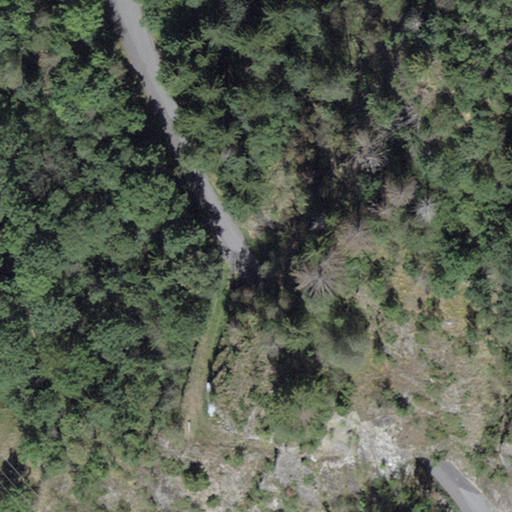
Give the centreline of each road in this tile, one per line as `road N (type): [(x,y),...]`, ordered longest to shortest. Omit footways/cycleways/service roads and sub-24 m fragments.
road 1 (tertiary): [(501,511),(249,214),(150,53),(134,0)]
road 2 (track): [(249,214),(169,398),(194,437),(245,453)]
